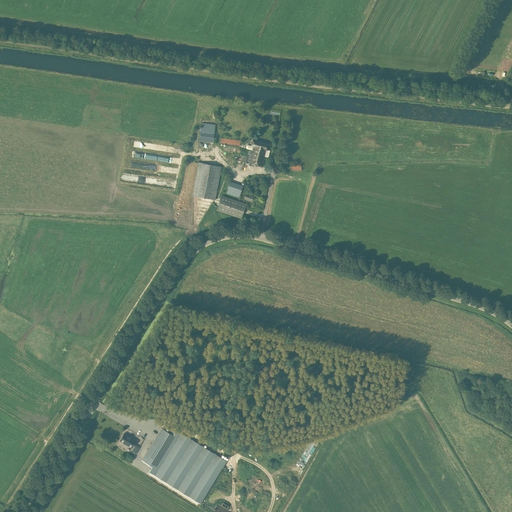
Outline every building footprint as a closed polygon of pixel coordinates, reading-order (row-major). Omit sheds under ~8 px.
[(215,121),(202,119),(199,141),(213,142),(215,121)] [(269,144),(253,140),(251,147),(253,147),(249,163),(262,166),(266,150),(268,150),(269,144)] [(222,167),(199,162),(192,195),(215,200),(218,185),(219,180),(221,181),(224,167),(222,167)] [(241,185),(230,181),(226,193),(239,197),(243,185),(244,184),(242,183),(241,185)] [(245,206),(221,198),(218,208),(242,216),(245,206)] [(227,461),(172,427),(169,433),(161,428),(142,460),(152,466),(149,472),(200,504),(227,461)] [(126,444),(132,448),(136,441),(130,437),(129,437),(128,436),(124,433),(120,440),(124,443),(123,444),(126,445),(126,444)] [(135,444),(130,451),(135,454),(139,447),(135,444)]
